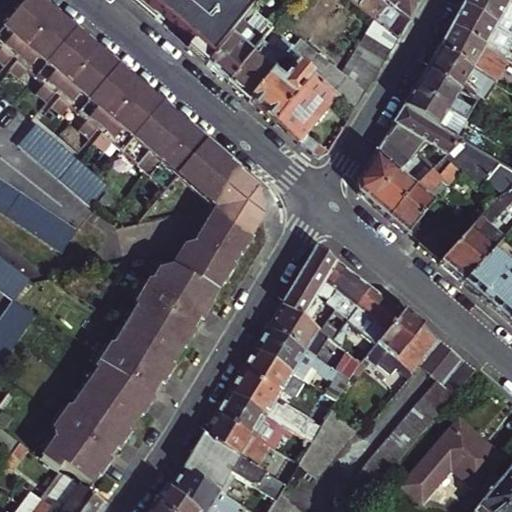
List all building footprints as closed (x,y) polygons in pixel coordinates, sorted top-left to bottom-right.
[(0,67),(8,74),(18,83),(25,74),(42,89),(35,97),(50,110),(60,118),(67,110),(85,125),(78,133),(87,142),(103,155),(110,146),(122,157),(127,151),(159,105),(35,0),(28,0),(14,18),(0,33),(0,67)] [(142,0),(212,59),(240,24),(245,17),(248,14),(254,6),(246,0),(142,0)] [(382,1),(390,8),(396,0),(363,0),(361,4),(358,8),(373,21),(378,24),(381,20),(373,13),(382,1)] [(396,0),(390,8),(389,10),(396,15),(387,31),(398,40),(421,0),(396,0)] [(511,6),(501,0),(465,0),(463,5),(496,26),(511,36),(511,40),(510,43),(511,43),(511,6)] [(463,5),(451,27),(495,55),(501,46),(511,52),(511,43),(510,43),(511,40),(511,36),(496,26),(463,5)] [(228,83),(261,43),(270,32),(265,28),(259,36),(246,25),(252,18),(248,14),(245,17),(240,24),(212,59),(207,66),(228,83)] [(389,17),(386,14),(381,20),(378,24),(381,27),(389,17)] [(373,21),(367,31),(391,51),(398,40),(387,31),(381,27),(378,24),(373,21)] [(451,27),(438,50),(489,81),(502,60),(495,55),(451,27)] [(367,31),(360,43),(384,62),(391,51),(367,31)] [(313,77),(336,96),(354,110),(364,94),(340,75),(298,41),(286,56),(297,64),(313,77)] [(249,101),(268,77),(286,56),(280,51),(276,56),(261,43),(228,83),(249,101)] [(360,43),(353,53),(377,73),(384,62),(360,43)] [(489,81),(438,50),(425,71),(459,93),(470,100),(475,103),(489,81)] [(353,53),(346,64),(370,84),(377,73),(353,53)] [(249,101),(275,123),(313,77),(297,64),(279,86),(268,77),(249,101)] [(346,64),(340,75),(364,94),(370,84),(346,64)] [(425,71),(414,89),(449,111),(455,115),(464,120),(470,110),(475,103),(470,100),(465,108),(454,101),(459,93),(425,71)] [(275,123),(299,143),(336,96),(313,77),(275,123)] [(445,116),(449,111),(414,89),(402,107),(453,138),(464,120),(455,115),(452,121),(445,116)] [(470,100),(459,93),(454,101),(465,108),(470,100)] [(127,151),(145,164),(179,122),(159,105),(127,151)] [(358,194),(371,206),(410,160),(424,143),(442,155),(455,140),(453,138),(402,107),(356,182),(358,194)] [(455,115),(449,111),(445,116),(452,121),(455,115)] [(145,164),(162,175),(195,135),(179,122),(145,164)] [(103,185),(78,164),(76,162),(35,127),(17,148),(87,207),(99,190),(103,185)] [(301,144),(313,154),(321,144),(309,134),(301,144)] [(177,181),(182,185),(211,149),(195,135),(162,175),(175,184),(177,181)] [(406,236),(461,170),(475,152),(474,151),(455,140),(442,155),(426,174),(388,220),(406,236)] [(208,186),(227,163),(211,149),(182,185),(198,198),(208,186)] [(145,164),(127,151),(122,157),(166,194),(175,184),(162,175),(145,164)] [(475,152),(461,170),(495,191),(509,173),(475,152)] [(388,220),(426,174),(410,160),(371,206),(388,220)] [(208,186),(219,195),(238,172),(227,163),(208,186)] [(238,172),(219,195),(229,204),(249,181),(238,172)] [(229,204),(240,213),(258,192),(257,188),(249,181),(229,204)] [(440,264),(463,284),(493,251),(504,239),(490,228),(511,203),(511,184),(459,242),(440,264)] [(0,198),(10,204),(10,205),(21,212),(33,219),(42,225),(44,226),(56,234),(64,239),(70,230),(62,225),(0,185),(0,198)] [(251,222),(240,213),(229,204),(219,195),(208,186),(198,198),(215,212),(250,237),(253,238),(260,225),(253,219),(251,222)] [(89,209),(103,193),(99,190),(87,207),(89,209)] [(251,222),(253,219),(262,209),(258,192),(240,213),(251,222)] [(0,218),(1,219),(10,205),(10,204),(0,198),(0,218)] [(12,226),(23,233),(32,239),(42,225),(33,219),(21,212),(10,205),(1,219),(12,226)] [(264,219),(262,209),(253,219),(260,225),(264,219)] [(215,212),(204,236),(239,260),(246,248),(244,247),(250,237),(215,212)] [(32,239),(35,241),(47,248),(58,255),(67,241),(64,239),(56,234),(44,226),(42,225),(32,239)] [(438,225),(418,246),(428,254),(447,233),(438,225)] [(73,232),(70,230),(64,239),(67,241),(73,232)] [(447,233),(428,254),(440,264),(459,242),(448,232),(447,233)] [(239,260),(204,236),(205,238),(200,246),(187,250),(228,278),(239,260)] [(177,268),(216,293),(218,294),(228,278),(187,250),(177,268)] [(281,307),(301,322),(324,284),(331,290),(334,285),(343,270),(316,250),(281,307)] [(463,284),(508,323),(511,318),(511,267),(493,251),(463,284)] [(0,282),(10,268),(0,260),(0,282)] [(0,282),(0,293),(5,297),(15,305),(31,284),(10,268),(0,282)] [(143,288),(158,298),(199,324),(206,312),(205,311),(216,293),(177,268),(160,273),(154,284),(143,288)] [(343,270),(334,285),(338,288),(335,293),(327,306),(338,314),(347,302),(355,309),(370,291),(343,270)] [(158,298),(143,288),(134,303),(136,312),(115,347),(105,349),(95,366),(97,376),(103,381),(118,358),(123,351),(134,334),(144,318),(158,298)] [(372,347),(400,314),(370,291),(355,309),(346,321),(328,343),(331,345),(345,328),(372,347)] [(199,324),(158,298),(144,318),(186,345),(199,324)] [(338,314),(346,321),(355,309),(347,302),(338,314)] [(9,313),(17,319),(23,311),(15,305),(9,313)] [(281,307),(268,329),(306,354),(318,334),(301,322),(281,307)] [(36,321),(23,311),(17,319),(31,329),(36,321)] [(409,375),(415,368),(438,342),(402,311),(400,314),(372,347),(357,365),(363,370),(367,365),(371,368),(384,353),(409,375)] [(0,369),(4,364),(13,353),(31,329),(17,319),(9,313),(0,325),(0,369)] [(186,345),(144,318),(134,334),(174,359),(176,357),(178,358),(186,345)] [(306,354),(268,329),(254,351),(293,376),(303,382),(311,369),(333,382),(325,396),(336,402),(348,381),(340,375),(315,359),(306,354)] [(134,334),(123,351),(164,376),(174,359),(134,334)] [(315,359),(326,341),(322,338),(318,334),(306,354),(315,359)] [(438,342),(415,368),(427,378),(450,352),(438,342)] [(123,351),(118,358),(123,362),(117,371),(155,395),(166,377),(164,376),(123,351)] [(254,351),(242,372),(281,396),(293,376),(254,351)] [(439,388),(461,362),(450,352),(427,378),(433,383),(439,388)] [(103,381),(111,386),(145,411),(155,395),(117,371),(123,362),(118,358),(103,381)] [(357,365),(349,359),(340,375),(348,381),(357,365)] [(451,398),(473,372),(461,362),(439,388),(451,398)] [(312,443),(317,435),(273,408),(281,396),(242,372),(229,393),(312,443)] [(97,376),(91,384),(105,394),(111,386),(103,381),(97,376)] [(352,511),(355,511),(434,418),(443,408),(451,398),(439,388),(433,383),(335,497),(352,511)] [(91,384),(85,393),(108,410),(92,431),(85,427),(79,436),(84,440),(81,444),(75,440),(52,471),(58,475),(64,468),(73,475),(103,435),(97,430),(116,403),(139,420),(145,411),(111,386),(105,394),(91,384)] [(108,410),(85,393),(73,409),(62,410),(85,427),(92,431),(108,410)] [(312,443),(229,393),(216,415),(256,439),(264,425),(308,452),(312,443)] [(336,402),(325,396),(313,416),(324,423),(324,422),(330,412),(336,402)] [(121,442),(139,420),(116,403),(97,430),(103,435),(73,475),(82,481),(89,471),(97,460),(111,441),(120,447),(123,443),(121,442)] [(75,440),(79,436),(85,427),(62,410),(51,426),(53,443),(40,462),(52,471),(75,440)] [(317,482),(338,449),(344,440),(354,433),(330,412),(324,422),(324,423),(317,435),(312,443),(308,452),(299,467),(317,482)] [(258,454),(248,452),(256,439),(216,415),(203,437),(287,488),(294,476),(258,454)] [(498,462),(455,424),(400,488),(418,504),(448,470),(472,492),(498,462)] [(84,440),(79,436),(75,440),(81,444),(84,440)] [(287,488),(203,437),(182,470),(220,494),(225,497),(236,479),(252,489),(260,490),(262,486),(281,498),(282,497),(287,488)] [(106,466),(120,447),(111,441),(97,460),(106,466)] [(19,446),(11,457),(0,472),(0,474),(11,483),(31,455),(19,446)] [(106,466),(97,460),(89,471),(98,477),(106,466)] [(170,491),(194,511),(219,511),(216,510),(212,507),(220,494),(182,470),(170,491)] [(511,511),(511,472),(509,470),(472,511),(511,511)] [(91,488),(98,477),(89,471),(82,481),(91,488)] [(69,485),(63,480),(59,484),(66,489),(69,485)] [(78,486),(58,511),(100,511),(105,505),(78,486)] [(167,489),(154,506),(161,511),(194,511),(170,491),(167,489)] [(219,506),(225,497),(220,494),(212,507),(216,510),(219,506)] [(248,511),(225,497),(219,506),(228,511),(248,511)] [(297,511),(282,497),(281,498),(273,511),(297,511)]
